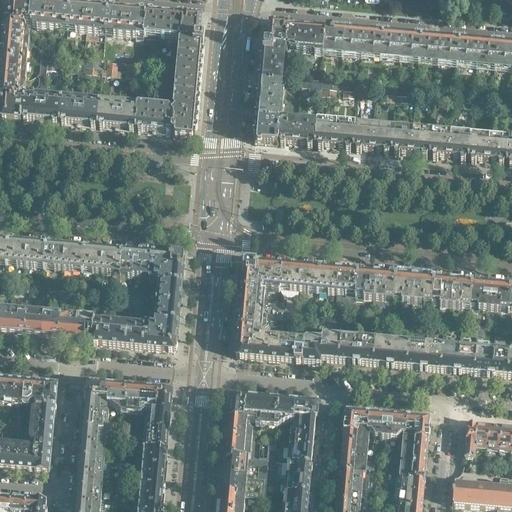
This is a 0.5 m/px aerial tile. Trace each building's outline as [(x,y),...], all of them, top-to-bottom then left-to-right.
[(30,27),(32,6),(13,4),(12,5),(11,5),(11,6),(10,7),(9,10),(11,11),(10,20),(9,20),(9,21),(6,21),(5,29),(25,31),(25,26),(30,27)] [(68,32),(70,9),(68,9),(67,7),(63,7),(62,8),(38,6),(38,5),(34,4),(33,6),(32,6),(30,27),(31,29),(37,29),(37,32),(60,34),(60,31),(68,32)] [(106,35),(108,12),(106,12),(105,11),(102,10),(101,12),(77,10),(76,8),(72,8),(71,9),(70,9),(68,32),(75,33),(75,35),(87,36),(98,37),(98,35),(106,35)] [(144,39),(144,38),(146,16),(144,16),(144,14),(140,14),(139,15),(115,13),(114,11),(110,11),(110,13),(108,12),(106,35),(113,36),(113,39),(136,41),(136,38),(144,39)] [(182,38),(184,19),(182,19),(181,18),(178,17),(177,19),(153,17),(153,15),(149,15),(148,16),(146,16),(144,38),(179,41),(180,40),(182,38)] [(204,44),(205,30),(205,29),(204,29),(201,29),(202,21),(184,19),(182,38),(180,40),(183,43),(184,42),(204,44)] [(285,47),(287,29),(270,27),(268,43),(268,45),(268,49),(282,51),(283,53),(287,49),(285,47)] [(28,58),(30,39),(26,39),(27,33),(25,31),(5,29),(5,30),(4,30),(1,63),(24,65),(25,58),(28,58)] [(323,56),(325,32),(287,29),(285,47),(287,49),(289,52),(293,52),(294,53),(315,55),(315,57),(323,58),(323,56)] [(342,58),(344,34),(325,32),(323,56),(342,58)] [(381,61),(383,37),(381,37),(380,36),(377,36),(376,37),(352,34),(351,33),(347,33),(346,34),(344,34),(342,58),(381,61)] [(419,64),(421,41),(420,41),(419,39),(415,39),(414,40),(390,38),(389,37),(386,36),(385,37),(383,37),(381,61),(419,64)] [(49,49),(50,41),(43,40),(40,42),(42,45),(42,49),(49,49)] [(457,68),(459,44),(458,44),(457,43),(453,43),(453,44),(428,41),(427,40),(424,40),(423,41),(421,41),(419,64),(457,68)] [(203,55),(204,44),(184,42),(183,43),(182,44),(180,60),(202,62),(202,60),(204,59),(204,56),(203,55)] [(495,71),(497,48),(496,47),(495,46),(492,46),(491,47),(466,45),(466,44),(462,43),(461,44),(459,44),(457,68),(495,71)] [(511,72),(511,48),(505,48),(504,47),(500,47),(499,48),(497,48),(495,71),(511,72)] [(49,57),(49,49),(42,49),(42,52),(39,54),(41,57),(49,57)] [(285,55),(283,53),(282,51),(268,49),(264,49),(262,61),(261,61),(261,65),(262,66),(262,70),(260,71),(260,74),(261,75),(261,79),(259,80),(259,83),(260,84),(260,87),(285,90),(286,81),(283,81),(285,55)] [(48,67),(48,62),(49,57),(41,57),(41,67),(48,67)] [(201,74),(202,70),(203,69),(203,66),(202,65),(202,62),(180,60),(179,79),(201,81),(201,79),(202,78),(202,75),(201,74)] [(25,92),(26,73),(24,73),(24,65),(1,63),(0,76),(0,97),(19,99),(21,97),(22,91),(25,92)] [(47,77),(47,73),(48,67),(41,67),(40,77),(47,77)] [(46,85),(47,77),(40,77),(37,79),(39,81),(39,85),(46,85)] [(200,93),(200,88),(201,87),(202,84),(200,83),(201,81),(179,79),(177,98),(199,100),(199,98),(201,97),(201,94),(200,93)] [(45,94),(46,85),(39,85),(39,88),(36,90),(38,93),(45,94)] [(279,124),(281,98),(284,98),(285,90),(260,87),(260,89),(259,89),(258,93),(260,94),(259,98),(258,99),(257,102),(259,103),(258,107),(257,108),(257,111),(258,112),(257,117),(256,118),(256,121),(257,122),(257,126),(276,127),(278,126),(279,124)] [(21,125),(23,104),(18,104),(19,99),(0,97),(0,105),(1,106),(1,107),(2,107),(1,117),(0,118),(0,121),(1,122),(1,123),(2,123),(3,125),(5,125),(6,124),(14,125),(19,125),(21,125)] [(198,112),(198,107),(200,106),(200,103),(199,102),(199,100),(177,98),(175,114),(177,116),(177,117),(197,119),(197,116),(199,116),(199,112),(198,112)] [(59,129),(61,104),(54,103),(54,100),(35,99),(35,101),(31,101),(31,102),(25,102),(23,104),(21,125),(59,129)] [(78,130),(80,103),(69,102),(69,104),(61,104),(59,129),(78,130)] [(97,132),(99,107),(92,106),(92,104),(80,103),(78,130),(97,132)] [(135,135),(137,112),(137,110),(130,110),(130,107),(107,105),(107,108),(99,107),(97,132),(135,135)] [(175,121),(173,119),(172,117),(167,117),(168,115),(137,112),(135,135),(173,139),(175,121)] [(196,130),(197,125),(198,125),(198,122),(197,121),(197,119),(177,117),(177,116),(173,119),(175,121),(173,139),(195,141),(196,135),(197,134),(197,131),(196,130)] [(315,152),(317,126),(317,124),(308,124),(308,127),(288,126),(287,127),(283,126),(280,129),(278,130),(277,148),(284,149),(286,147),(306,148),(306,149),(307,151),(315,152)] [(353,155),(355,129),(351,129),(352,126),(321,124),(321,126),(317,126),(315,152),(322,152),(323,150),(338,151),(345,152),(346,154),(353,155)] [(277,148),(278,130),(280,129),(278,126),(276,127),(257,126),(255,127),(255,130),(256,131),(256,135),(254,136),(254,139),(255,140),(255,146),(277,148)] [(391,158),(394,133),(390,132),(390,130),(375,128),(359,127),(359,130),(355,129),(353,155),(360,156),(362,154),(362,153),(374,154),(383,155),(384,158),(391,158)] [(429,162),(432,136),(428,136),(428,133),(398,131),(397,133),(394,133),(391,158),(398,159),(400,157),(407,157),(421,159),(422,161),(429,162)] [(506,169),(508,143),(504,143),(505,140),(489,139),(490,134),(471,132),(470,139),(468,165),(475,166),(476,164),(483,164),(498,166),(499,168),(506,169)] [(468,165),(470,139),(466,139),(466,137),(451,135),(436,134),(436,136),(432,136),(429,162),(437,163),(438,160),(445,161),(459,162),(460,165),(468,165)] [(0,265),(6,266),(8,244),(0,243),(0,265)] [(25,270),(27,246),(8,244),(6,266),(16,267),(16,269),(25,270)] [(44,269),(46,248),(27,246),(25,270),(34,270),(34,269),(44,269)] [(63,273),(65,249),(46,248),(44,269),(54,270),(54,272),(63,273)] [(82,273),(84,251),(65,249),(63,273),(72,274),(72,272),(82,273)] [(101,276),(103,253),(84,251),(82,273),(92,274),(92,276),(101,276)] [(120,276),(122,255),(103,253),(101,276),(110,277),(110,275),(120,276)] [(132,279),(134,256),(122,255),(120,276),(120,278),(127,279),(127,281),(132,281),(132,279)] [(149,279),(151,257),(134,256),(132,279),(141,280),(141,278),(149,279)] [(171,271),(172,259),(151,257),(149,279),(149,281),(159,282),(161,280),(161,277),(166,277),(166,271),(171,271)] [(182,288),(184,269),(185,268),(185,265),(184,264),(184,262),(182,260),(181,260),(180,259),(177,258),(176,259),(172,259),(171,271),(166,271),(166,277),(161,277),(161,280),(159,282),(159,286),(161,286),(182,288)] [(259,286),(260,280),(256,280),(258,267),(252,266),(251,265),(249,265),(247,266),(246,266),(244,268),(244,269),(242,270),(242,274),(243,275),(241,294),(263,296),(265,296),(266,292),(264,289),(264,287),(259,286)] [(280,291),(282,269),(258,267),(256,280),(260,280),(259,286),(264,287),(264,289),(266,292),(280,293),(280,291)] [(299,295),(301,271),(282,269),(280,291),(290,292),(290,294),(299,295)] [(318,294),(320,273),(318,272),(317,271),(314,271),(313,272),(301,271),(299,295),(308,296),(308,293),(318,294)] [(337,298),(339,274),(327,273),(326,272),(322,271),(321,273),(320,273),(318,294),(328,295),(328,298),(337,298)] [(356,298),(358,276),(356,276),(355,274),(352,274),(351,275),(339,274),(337,298),(346,299),(346,297),(356,298)] [(394,303),(396,279),(394,279),(393,278),(390,277),(389,279),(382,278),(380,278),(379,279),(376,278),(375,278),(373,277),(365,277),(364,275),(360,275),(359,276),(358,276),(356,298),(356,299),(364,300),(364,303),(386,305),(386,302),(394,303)] [(432,306),(435,283),(432,283),(432,281),(428,281),(427,282),(420,282),(418,281),(417,282),(414,282),(413,281),(411,281),(403,280),(402,278),(398,278),(397,279),(396,279),(394,303),(402,303),(402,306),(424,308),(424,305),(432,306)] [(471,310),(473,286),(471,286),(470,285),(466,284),(465,286),(458,285),(456,285),(455,286),(452,285),(451,285),(449,284),(441,283),(440,282),(436,282),(435,283),(432,306),(441,307),(440,309),(462,311),(462,309),(471,310)] [(509,313),(511,290),(509,290),(508,288),(505,288),(503,289),(496,288),(496,289),(494,288),(493,289),(490,289),(489,288),(487,288),(479,287),(478,285),(475,285),(474,286),(473,286),(471,310),(479,310),(478,313),(500,315),(501,312),(509,313)] [(180,308),(182,288),(161,286),(160,297),(158,296),(157,305),(180,308)] [(264,315),(264,306),(262,306),(263,296),(241,294),(238,332),(260,334),(260,324),(263,324),(263,327),(282,328),(283,323),(283,317),(277,316),(264,315)] [(178,327),(180,314),(180,308),(157,305),(156,314),(159,315),(158,325),(178,327)] [(0,333),(8,335),(10,313),(0,311),(0,333)] [(25,336),(27,317),(20,316),(20,314),(10,313),(8,335),(25,336)] [(41,338),(43,316),(33,315),(33,317),(27,317),(25,336),(41,338)] [(58,339),(60,320),(54,319),(54,317),(43,316),(41,338),(58,339)] [(75,341),(77,319),(67,318),(66,320),(60,320),(58,339),(75,341)] [(92,342),(93,326),(94,323),(87,322),(87,320),(77,319),(75,341),(84,342),(85,343),(88,343),(89,342),(92,342)] [(108,349),(110,327),(111,325),(101,324),(101,326),(93,326),(92,342),(91,347),(93,347),(94,349),(97,349),(98,348),(108,349)] [(126,350),(128,326),(118,325),(118,328),(110,327),(108,349),(126,350)] [(177,346),(178,327),(158,325),(155,325),(155,329),(156,330),(156,334),(161,335),(160,341),(164,342),(163,354),(168,354),(169,356),(171,356),(173,355),(174,355),(176,353),(176,351),(177,350),(178,347),(177,346)] [(143,352),(145,330),(137,330),(137,327),(128,326),(126,350),(143,352)] [(160,341),(161,335),(156,334),(156,330),(155,329),(145,328),(145,330),(143,352),(163,354),(164,342),(160,341)] [(254,349),(254,343),(259,343),(259,342),(261,340),(262,334),(260,334),(238,332),(236,351),(235,352),(235,355),(236,357),(236,358),(237,361),(239,361),(240,362),(243,362),(244,361),(249,362),(250,349),(254,349)] [(267,363),(269,343),(269,340),(261,340),(259,342),(259,343),(254,343),(254,349),(250,349),(249,362),(267,363)] [(338,365),(340,342),(322,340),(322,345),(320,363),(321,363),(338,365)] [(285,365),(287,342),(278,341),(278,343),(269,343),(267,363),(285,365)] [(303,366),(305,346),(296,345),(296,343),(287,342),(285,365),(295,366),(296,367),(299,367),(301,366),(303,366)] [(356,367),(358,343),(340,342),(338,365),(352,366),(352,367),(353,368),(354,368),(355,367),(356,367)] [(373,368),(375,345),(358,343),(356,367),(357,367),(358,368),(360,368),(361,367),(373,368)] [(320,363),(322,345),(305,344),(305,346),(303,366),(320,368),(321,363),(320,363)] [(407,371),(409,348),(375,345),(373,368),(385,369),(385,370),(386,371),(388,371),(389,370),(391,370),(392,371),(393,371),(394,371),(394,370),(407,371)] [(440,374),(443,351),(409,348),(407,371),(419,372),(419,373),(420,374),(422,374),(422,373),(424,373),(425,374),(427,374),(428,374),(428,373),(440,374)] [(474,377),(476,354),(443,351),(440,374),(453,375),(453,376),(453,377),(455,377),(456,376),(458,376),(459,377),(461,377),(462,376),(474,377)] [(508,380),(510,357),(476,354),(474,377),(486,378),(486,379),(487,380),(489,380),(490,379),(492,379),(492,380),(494,381),(495,380),(495,379),(508,380)] [(14,406),(16,386),(0,384),(0,407),(3,408),(3,405),(14,406)] [(32,406),(34,387),(16,386),(14,406),(13,409),(22,409),(22,407),(30,408),(32,406)] [(56,408),(57,389),(34,387),(32,406),(36,406),(36,411),(55,413),(55,412),(56,412),(56,409),(56,408)] [(108,405),(109,389),(87,387),(86,403),(108,405)] [(126,415),(127,400),(125,399),(126,390),(109,389),(108,405),(108,408),(111,408),(112,409),(115,409),(117,412),(119,412),(119,414),(126,415)] [(140,416),(142,392),(126,390),(125,399),(127,400),(126,415),(140,416)] [(157,415),(158,393),(142,392),(140,416),(145,417),(145,414),(153,415),(157,415)] [(170,417),(172,397),(170,394),(158,393),(157,415),(170,417)] [(244,424),(246,401),(234,400),(232,402),(230,422),(244,424)] [(260,428),(262,403),(246,401),(244,424),(247,424),(248,425),(255,425),(255,428),(260,428)] [(107,415),(108,408),(108,405),(86,403),(85,418),(108,420),(109,415),(107,415)] [(277,418),(278,404),(262,403),(260,428),(274,429),(275,418),(277,418)] [(293,421),(295,406),(278,404),(277,418),(275,418),(274,429),(281,430),(281,428),(284,429),(286,427),(288,427),(291,424),(293,425),(293,421)] [(317,420),(318,408),(295,406),(293,421),(315,423),(316,420),(317,420)] [(53,430),(55,413),(36,411),(34,412),(34,420),(31,422),(30,428),(33,428),(53,430)] [(169,435),(170,417),(157,415),(153,415),(153,419),(150,421),(150,423),(148,423),(147,424),(146,433),(169,435)] [(368,433),(369,417),(346,415),(346,416),(345,431),(368,433)] [(386,442),(388,419),(369,417),(368,433),(367,435),(371,435),(374,438),(380,439),(380,441),(386,442)] [(105,434),(106,424),(108,424),(108,420),(85,418),(83,432),(105,434)] [(405,436),(407,421),(388,419),(386,442),(391,442),(392,440),(398,440),(401,438),(405,438),(405,436)] [(314,438),(315,423),(293,421),(293,425),(292,432),(290,432),(290,436),(314,438)] [(428,439),(430,423),(429,423),(407,421),(405,436),(428,439)] [(250,443),(251,431),(249,429),(248,428),(248,425),(247,424),(244,424),(230,422),(228,441),(250,443)] [(474,461),(475,450),(477,427),(467,426),(464,460),(474,461)] [(487,451),(489,428),(477,427),(475,450),(487,451)] [(52,448),(53,430),(33,428),(31,444),(33,446),(35,446),(52,448)] [(499,453),(501,429),(489,428),(487,451),(499,453)] [(511,454),(511,447),(511,430),(501,429),(499,453),(511,454)] [(366,448),(367,435),(368,433),(345,431),(344,431),(343,435),(343,436),(344,436),(344,438),(343,446),(366,448)] [(104,445),(105,434),(83,432),(82,447),(106,449),(106,445),(104,445)] [(167,454),(169,435),(146,433),(146,442),(144,442),(143,452),(145,452),(167,454)] [(313,453),(314,438),(290,436),(290,440),(291,440),(290,451),(313,453)] [(427,453),(428,439),(405,436),(405,438),(404,451),(427,453)] [(249,452),(250,443),(228,441),(226,460),(248,462),(250,462),(251,452),(249,452)] [(49,474),(52,448),(35,446),(35,452),(36,452),(34,473),(49,475),(49,474)] [(365,462),(366,448),(343,446),(342,460),(365,462)] [(0,469),(17,471),(18,450),(9,449),(9,447),(1,447),(1,449),(0,457),(0,469)] [(102,464),(103,454),(105,454),(106,449),(82,447),(81,462),(102,464)] [(34,473),(36,452),(35,452),(27,451),(25,449),(19,448),(18,450),(17,471),(34,473)] [(311,468),(313,453),(290,451),(289,461),(288,461),(287,465),(289,466),(311,468)] [(426,468),(427,453),(404,451),(403,466),(426,468)] [(167,464),(167,456),(167,454),(145,452),(144,460),(146,460),(145,471),(165,472),(166,463),(167,464)] [(247,471),(248,462),(226,460),(226,461),(225,461),(225,469),(226,469),(225,478),(244,480),(245,471),(247,471)] [(363,477),(365,462),(342,460),(341,475),(362,477),(363,477)] [(102,474),(102,464),(81,462),(79,477),(103,479),(103,475),(102,474)] [(311,474),(312,473),(312,470),(311,468),(289,466),(288,480),(310,482),(311,474)] [(424,483),(426,468),(403,466),(401,481),(404,481),(424,483)] [(130,488),(131,469),(123,469),(123,470),(121,487),(129,488),(130,488)] [(162,510),(165,472),(145,471),(144,481),(142,481),(140,498),(142,498),(142,501),(128,499),(129,488),(121,487),(121,492),(120,496),(120,500),(119,507),(141,509),(162,510)] [(362,499),(364,484),(361,483),(362,477),(341,475),(340,476),(339,478),(339,481),(340,482),(338,504),(359,506),(360,499),(362,499)] [(100,494),(101,483),(102,484),(103,479),(79,477),(78,492),(100,494)] [(267,482),(244,480),(225,478),(223,497),(245,499),(265,500),(267,482)] [(309,496),(310,482),(288,480),(286,494),(309,496)] [(511,511),(511,484),(509,484),(509,482),(508,481),(501,480),(500,481),(499,491),(454,487),(452,509),(484,511),(511,511)] [(422,511),(424,489),(425,488),(425,485),(424,484),(424,483),(404,481),(403,487),(401,487),(399,503),(402,503),(401,509),(422,511)] [(99,504),(100,494),(78,492),(77,507),(100,509),(101,504),(99,504)] [(307,511),(309,496),(286,494),(285,509),(307,511)] [(244,508),(245,499),(223,497),(221,511),(241,511),(242,508),(244,508)] [(10,511),(12,501),(3,500),(1,498),(0,498),(0,511),(10,511)] [(25,511),(27,502),(17,501),(16,500),(14,499),(12,501),(10,511),(25,511)] [(46,511),(47,504),(32,503),(31,501),(28,501),(27,502),(25,511),(46,511)]
